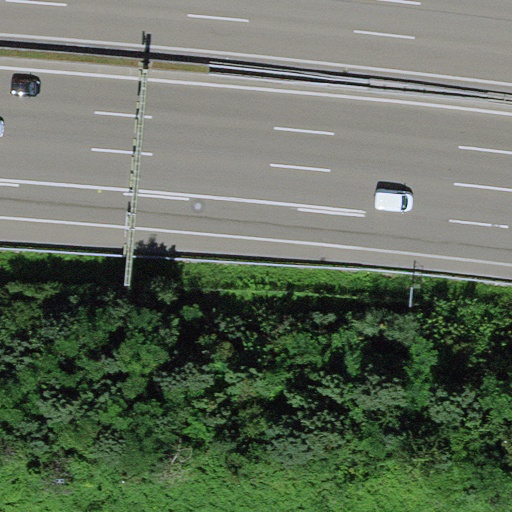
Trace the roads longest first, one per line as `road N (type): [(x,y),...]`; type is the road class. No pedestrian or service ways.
road 1 (motorway): [(0,123),(511,172)]
road 2 (motorway): [(511,33),(194,0)]
